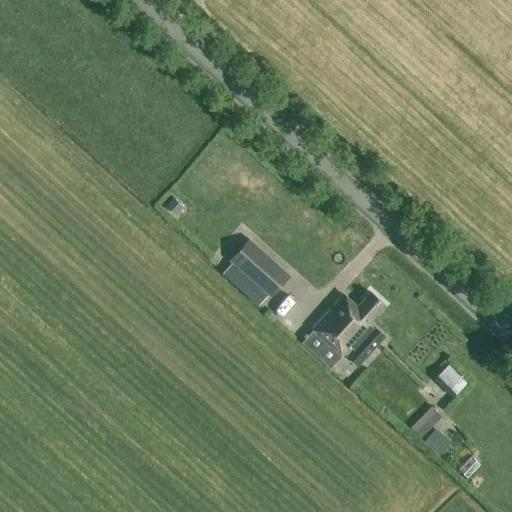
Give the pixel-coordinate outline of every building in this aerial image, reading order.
[(163,206),(174,215),(181,206),(170,198),(163,206)] [(269,298),(289,275),(247,238),(228,261),(230,263),(220,273),(258,306),(267,296),(269,298)] [(370,323),(386,305),(369,290),(356,305),(342,293),(310,329),(342,358),(372,324),(370,323)] [(451,396),(472,379),(453,357),(433,375),(451,396)] [(441,417),(431,407),(411,428),(421,438),(441,417)] [(423,439),(439,454),(451,441),(435,426),(423,439)]
